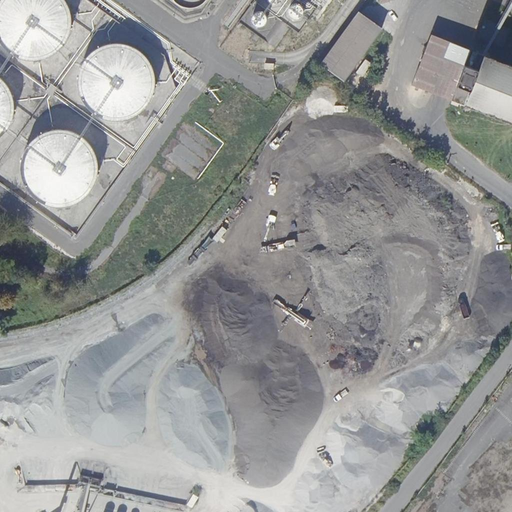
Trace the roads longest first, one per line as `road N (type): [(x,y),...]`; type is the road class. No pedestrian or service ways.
road 1 (unknown): [(246,476),(83,443),(30,442),(0,455)]
road 2 (unknown): [(246,476),(290,420),(335,339),(342,313),(323,275)]
